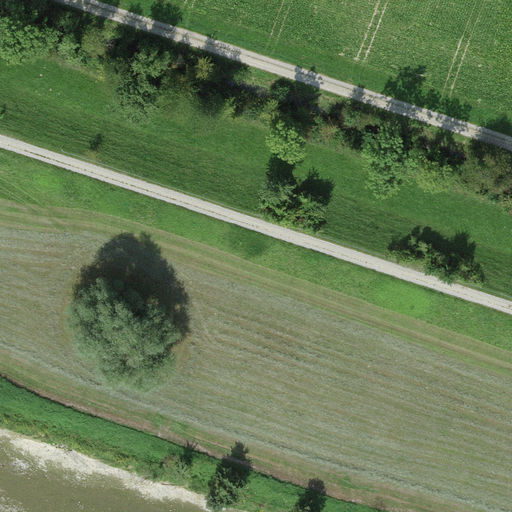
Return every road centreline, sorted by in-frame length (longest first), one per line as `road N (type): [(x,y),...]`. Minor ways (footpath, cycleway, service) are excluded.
road 1 (track): [(0,142),(511,308)]
road 2 (track): [(69,0),(511,146)]
